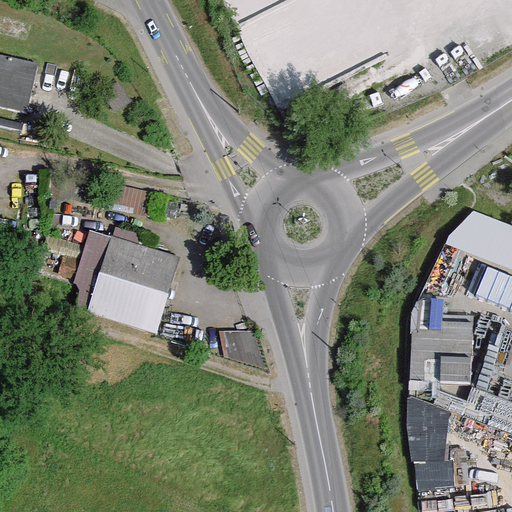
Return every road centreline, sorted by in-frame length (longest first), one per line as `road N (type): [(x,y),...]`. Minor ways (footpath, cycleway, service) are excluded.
road 1 (track): [(311,389),(260,383),(71,318)]
road 2 (secondary): [(488,116),(311,182)]
road 3 (secondary): [(346,236),(427,176),(488,116)]
road 4 (tertiary): [(192,89),(231,182),(259,223)]
road 5 (secondary): [(308,372),(333,511)]
road 6 (tertiary): [(296,182),(192,89)]
road 7 (secondary): [(271,255),(288,331),(308,372)]
